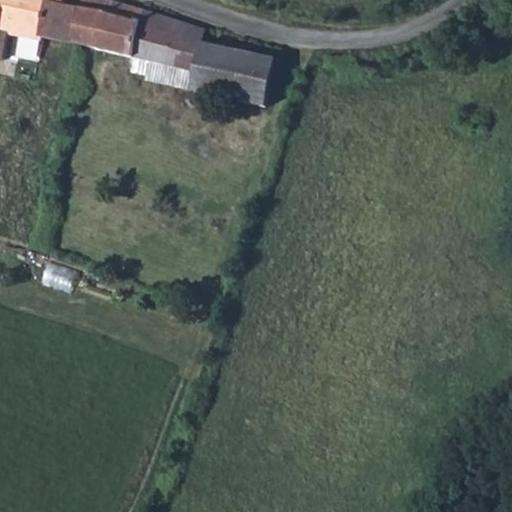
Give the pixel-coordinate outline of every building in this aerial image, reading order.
[(0,0),(0,28),(12,31),(9,49),(16,50),(19,37),(41,42),(42,38),(49,5),(66,8),(68,0),(0,0)] [(154,15),(102,0),(83,0),(80,11),(72,44),(197,72),(203,43),(206,30),(190,25),(154,15)] [(49,5),(42,38),(72,44),(80,11),(66,8),(49,5)] [(0,28),(0,58),(7,60),(9,49),(12,31),(0,28)] [(203,43),(229,49),(232,39),(206,30),(203,43)] [(278,61),(229,49),(203,43),(197,72),(271,89),(278,61)] [(283,110),(293,65),(278,61),(271,89),(267,106),(283,110)] [(267,106),(271,89),(197,72),(194,90),(267,106)]
